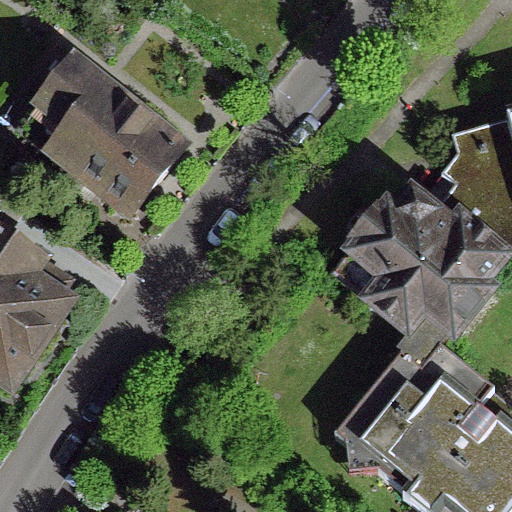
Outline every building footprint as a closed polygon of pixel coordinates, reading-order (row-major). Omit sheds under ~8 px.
[(15,136),(124,222),(177,155),(166,146),(172,138),(144,116),(138,124),(68,69),(15,136)] [(458,185),(442,203),(453,211),(459,204),(511,246),(511,108),(509,109),(511,119),(454,134),(459,155),(444,176),(458,185)] [(442,203),(411,179),(397,196),(387,188),(340,248),(348,254),(331,276),(406,336),(398,346),(404,351),(423,366),(442,343),(450,349),(501,285),(493,279),(511,254),(511,246),(459,204),(453,211),(442,203)] [(0,389),(6,393),(36,347),(48,345),(59,328),(56,316),(61,309),(53,303),(64,287),(0,244),(0,389)] [(423,366),(404,351),(335,432),(349,441),(351,469),(377,467),(430,511),(511,511),(511,417),(502,409),(510,401),(450,349),(442,343),(423,366)]
